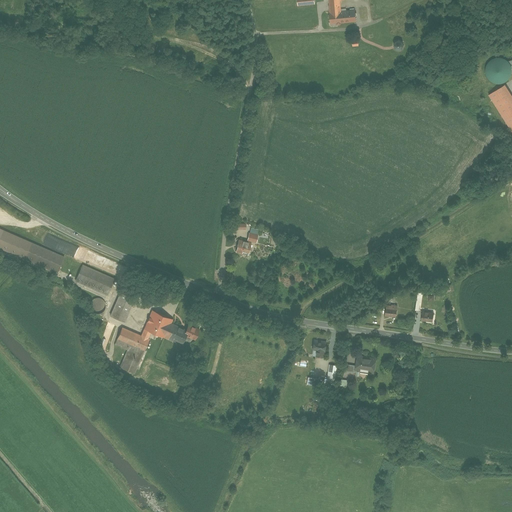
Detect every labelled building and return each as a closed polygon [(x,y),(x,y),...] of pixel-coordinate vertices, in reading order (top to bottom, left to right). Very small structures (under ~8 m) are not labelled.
[(329,0),(331,22),(356,20),(355,9),(341,11),(340,0),(329,0)] [(505,83),(509,80),(511,76),(511,73),(511,67),(511,64),(508,60),(504,58),(500,57),(495,58),(491,60),(488,63),(486,67),(486,71),(487,75),(489,79),(492,82),(496,84),(501,84),(505,83)] [(511,90),(507,83),(490,94),(511,127),(511,90)] [(65,257),(0,229),(0,248),(58,273),(65,257)] [(259,234),(250,232),(248,240),(257,242),(259,234)] [(252,243),(239,240),(236,251),(243,253),(244,250),(249,251),(248,254),(249,255),(252,243)] [(115,279),(82,265),(75,281),(107,296),(115,279)] [(122,288),(109,316),(124,323),(137,295),(122,288)] [(101,313),(104,311),(105,309),(106,306),(106,303),(104,301),(103,299),(101,298),(98,297),(95,297),(93,298),(91,300),(90,303),(89,305),(90,308),(91,311),(93,313),(96,314),(99,314),(101,313)] [(399,306),(387,304),(386,315),(397,317),(399,306)] [(167,317),(152,310),(141,335),(122,327),(115,344),(129,350),(122,367),(135,373),(152,333),(158,335),(177,344),(184,329),(165,321),(167,317)] [(435,312),(424,311),(422,320),(434,321),(435,312)] [(201,330),(188,325),(183,335),(196,341),(201,330)] [(328,342),(316,340),(314,349),(318,350),(327,351),(328,342)] [(376,372),(378,358),(359,355),(357,370),(376,372)] [(339,365),(330,364),(328,382),(337,383),(337,378),(339,365)] [(336,386),(348,387),(349,380),(337,378),(337,383),(336,386)]
